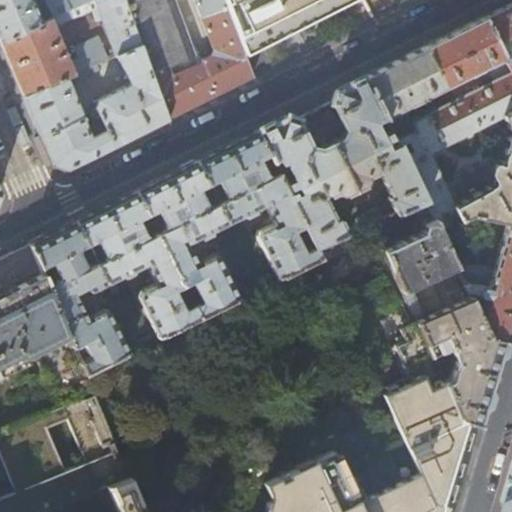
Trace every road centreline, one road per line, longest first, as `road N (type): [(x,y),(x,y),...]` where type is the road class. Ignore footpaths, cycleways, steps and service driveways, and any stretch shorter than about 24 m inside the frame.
road 1 (residential): [(474,0),(46,210)]
road 2 (residential): [(511,378),(474,511)]
